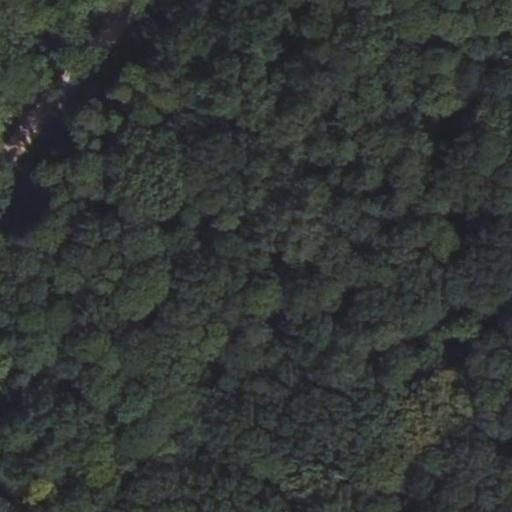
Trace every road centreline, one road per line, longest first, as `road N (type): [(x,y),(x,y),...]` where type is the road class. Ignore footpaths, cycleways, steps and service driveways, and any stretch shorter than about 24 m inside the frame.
road 1 (track): [(298,511),(246,0)]
road 2 (track): [(0,194),(158,0)]
